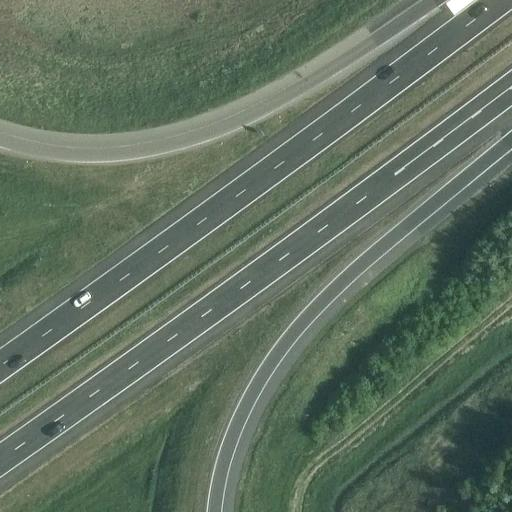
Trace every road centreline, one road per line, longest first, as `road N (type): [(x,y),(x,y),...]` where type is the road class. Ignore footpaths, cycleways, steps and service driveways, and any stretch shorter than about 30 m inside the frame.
road 1 (motorway): [(0,456),(511,86)]
road 2 (motorway): [(501,0),(0,367)]
road 3 (motorway): [(216,511),(220,466),(251,397),(288,345),(334,291),(511,144)]
road 4 (motorway): [(440,0),(295,97),(192,132),(111,144),(0,136)]
